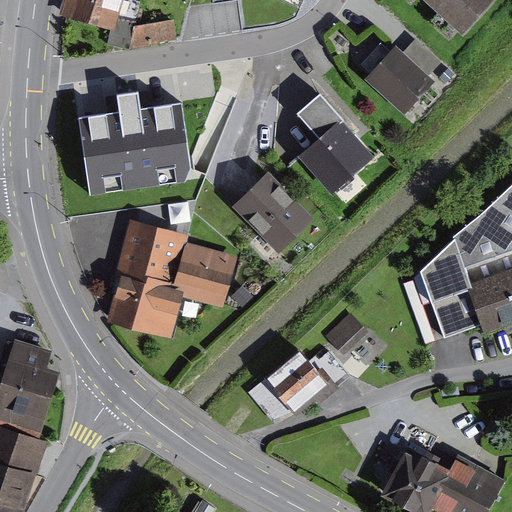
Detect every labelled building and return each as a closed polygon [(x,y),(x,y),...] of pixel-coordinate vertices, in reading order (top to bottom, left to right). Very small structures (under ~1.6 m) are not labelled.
[(72,0),(68,16),(118,30),(121,16),(142,21),(148,0),(146,0),(72,0)] [(422,0),(438,14),(432,22),(443,32),(449,25),(463,38),(497,0),(422,0)] [(118,30),(115,44),(136,49),(177,41),(173,21),(141,26),(142,21),(121,16),(118,30)] [(441,63),(416,39),(409,46),(404,52),(429,75),(441,63)] [(404,52),(396,45),(390,51),(382,44),(362,65),(372,75),(367,80),(404,114),(435,81),(429,75),(404,52)] [(191,170),(182,106),(139,112),(137,95),(118,97),(121,114),(80,119),(90,196),(185,183),(191,170)] [(309,105),(298,114),(321,140),(343,121),(320,95),(309,105)] [(358,138),(343,121),(321,140),(300,158),(323,184),(331,194),(375,158),(358,138)] [(295,163),(288,169),(311,195),(323,184),(300,158),(295,163)] [(313,220),(268,174),(234,208),(279,254),(313,220)] [(511,274),(511,191),(462,235),(464,240),(429,273),(450,339),(493,323),(480,285),(511,274)] [(188,237),(131,221),(117,273),(122,274),(109,321),(173,339),(184,299),(223,310),(237,257),(186,243),(188,237)] [(406,279),(430,344),(449,337),(425,272),(406,279)] [(511,274),(480,285),(493,323),(496,331),(511,325),(511,274)] [(372,328),(356,313),(334,336),(349,351),(372,328)] [(0,385),(0,425),(40,437),(59,374),(45,370),(51,352),(14,340),(0,385)] [(310,407),(323,396),(328,402),(358,377),(338,353),(328,362),(324,356),(319,361),(309,349),(257,392),(279,418),(310,407)] [(47,443),(0,426),(0,460),(36,474),(47,443)] [(418,448),(393,495),(424,511),(436,511),(438,509),(442,511),(492,511),(511,478),(485,464),(483,468),(449,450),(442,461),(418,448)] [(36,474),(0,460),(0,511),(21,511),(35,476),(36,474)] [(220,511),(221,511),(209,503),(204,511),(220,511)]
